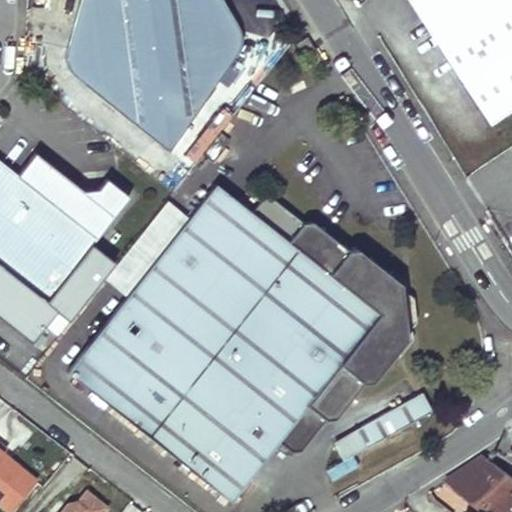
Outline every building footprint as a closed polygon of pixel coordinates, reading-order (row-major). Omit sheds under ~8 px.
[(165,148),(234,55),(237,49),(239,43),(240,37),(239,30),(236,24),(232,17),(221,0),(76,0),(65,39),(64,48),(64,56),(66,64),(70,71),(75,77),(165,148)] [(408,0),(419,16),(428,10),(429,0),(408,0)] [(511,0),(429,0),(428,10),(419,16),(430,34),(435,30),(441,38),(436,41),(489,125),(511,110),(511,0)] [(322,65),(306,38),(297,44),(313,71),(322,65)] [(0,164),(0,265),(44,300),(127,196),(104,178),(89,196),(34,153),(15,176),(0,164)] [(215,187),(65,373),(229,503),(276,443),(288,453),(301,451),(323,421),(333,419),(361,383),(371,382),(406,338),(404,326),(409,320),(406,301),(401,298),(399,282),(358,251),(348,252),(310,223),(301,223),(273,200),(261,201),(251,213),(215,187)] [(430,411),(418,391),(354,429),(355,431),(364,447),(430,411)] [(402,432),(371,444),(374,450),(350,460),(357,477),(425,449),(414,423),(401,428),(402,432)] [(355,431),(332,443),(341,459),(364,447),(355,431)] [(0,501),(10,509),(35,480),(1,454),(0,452),(0,501)] [(446,481),(485,511),(511,511),(511,476),(489,458),(485,455),(446,481)] [(403,508),(408,511),(424,511),(418,508),(414,501),(403,508)]
